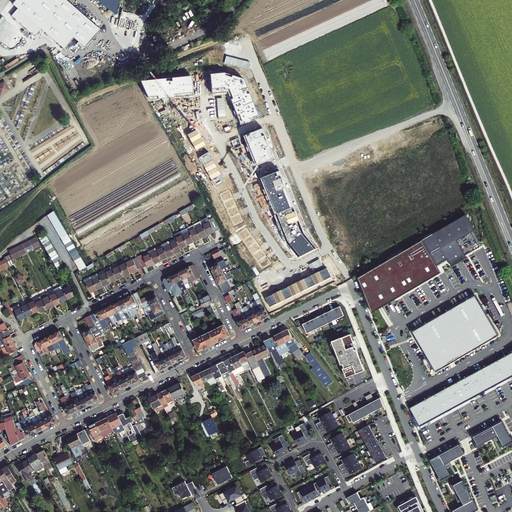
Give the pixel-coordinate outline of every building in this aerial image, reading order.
[(17,9),(11,16),(35,36),(41,29),(64,47),(73,37),(85,46),(100,30),(66,0),(16,0),(12,4),(17,9)] [(118,0),(98,0),(116,14),(118,0)] [(225,73),(211,73),(213,95),(227,95),(241,125),(260,117),(245,79),(225,73)] [(194,96),(192,76),(142,81),(150,99),(194,96)] [(11,90),(6,81),(0,84),(0,93),(2,96),(11,90)] [(263,128),(243,135),(254,166),(274,158),(263,128)] [(197,129),(187,134),(196,150),(205,146),(197,129)] [(209,153),(200,157),(216,187),(226,182),(209,153)] [(278,168),(260,175),(286,244),(299,258),(317,249),(304,234),(278,168)] [(354,169),(317,185),(328,211),(365,195),(354,169)] [(229,190),(220,195),(233,225),(244,221),(229,190)] [(194,203),(181,211),(183,214),(195,207),(194,203)] [(476,229),(467,214),(359,277),(373,312),(442,272),(438,266),(449,260),(451,264),(481,246),(472,232),(476,229)] [(175,215),(166,220),(167,223),(176,218),(175,215)] [(211,221),(204,224),(210,235),(220,229),(216,221),(212,223),(211,221)] [(163,226),(161,222),(142,233),(144,236),(163,226)] [(210,235),(204,224),(203,222),(196,226),(203,238),(210,235)] [(190,229),(192,233),(196,241),(203,238),(196,226),(190,229)] [(272,264),(247,228),(238,235),(263,271),(272,264)] [(176,234),(177,236),(183,248),(189,245),(185,236),(182,231),(176,234)] [(192,233),(185,236),(189,245),(196,241),(192,233)] [(40,245),(36,236),(29,240),(34,249),(40,245)] [(177,236),(170,240),(178,254),(184,251),(183,248),(177,236)] [(29,240),(22,243),(27,252),(34,249),(29,240)] [(170,240),(163,243),(171,257),(178,254),(170,240)] [(22,243),(15,247),(20,256),(27,252),(22,243)] [(163,243),(157,246),(164,261),(171,257),(163,243)] [(119,245),(106,252),(108,256),(121,249),(119,245)] [(150,250),(153,255),(157,264),(164,261),(157,246),(150,250)] [(15,247),(9,250),(11,253),(14,259),(20,256),(15,247)] [(219,248),(212,252),(215,258),(223,255),(222,254),(220,250),(219,248)] [(153,255),(150,250),(139,255),(144,266),(149,264),(146,259),(153,255)] [(14,259),(11,253),(4,257),(5,259),(8,266),(15,263),(13,259),(14,259)] [(132,272),(144,266),(139,255),(130,259),(128,256),(125,258),(127,262),(132,272)] [(150,267),(157,264),(153,255),(146,259),(149,264),(150,267)] [(8,266),(5,259),(0,261),(0,267),(2,271),(3,274),(10,270),(8,266)] [(213,273),(222,269),(226,267),(228,266),(225,261),(223,262),(222,261),(218,263),(218,264),(211,268),(213,273)] [(127,262),(120,265),(125,275),(132,272),(127,262)] [(120,265),(114,268),(119,278),(125,275),(120,265)] [(192,265),(184,269),(191,283),(194,282),(191,276),(198,273),(195,267),(192,265)] [(114,268),(106,271),(112,281),(119,278),(114,268)] [(332,277),(327,268),(265,297),(270,307),(332,277)] [(184,269),(179,272),(183,281),(186,279),(189,284),(191,283),(184,269)] [(216,278),(225,274),(222,269),(213,273),(216,278)] [(106,271),(100,274),(105,285),(112,281),(106,271)] [(224,293),(228,291),(227,288),(231,286),(228,280),(234,277),(231,271),(225,274),(216,278),(224,293)] [(179,272),(173,275),(180,288),(183,287),(180,282),(183,281),(179,272)] [(100,274),(92,278),(98,288),(105,285),(100,274)] [(180,288),(173,275),(165,279),(164,283),(170,293),(173,291),(177,297),(183,294),(180,288)] [(92,291),(98,288),(92,278),(87,281),(92,291)] [(187,288),(192,285),(191,283),(189,284),(186,279),(183,281),(187,288)] [(68,283),(62,286),(69,298),(75,295),(68,283)] [(62,286),(56,290),(62,302),(69,298),(62,286)] [(49,293),(55,305),(62,302),(56,290),(49,293)] [(137,291),(134,293),(142,309),(144,308),(145,311),(149,309),(147,306),(146,307),(142,299),(137,291)] [(147,306),(151,304),(159,300),(155,292),(142,299),(146,307),(147,306)] [(49,293),(43,297),(49,309),(55,305),(49,293)] [(132,294),(128,296),(132,305),(136,302),(132,294)] [(212,300),(210,295),(200,300),(202,305),(212,300)] [(123,299),(127,307),(132,305),(128,296),(123,299)] [(499,335),(477,296),(414,332),(437,372),(499,335)] [(36,300),(41,310),(42,312),(49,309),(43,297),(36,300)] [(119,301),(123,309),(127,307),(123,299),(119,301)] [(6,308),(7,307),(8,308),(12,316),(16,313),(20,320),(27,317),(22,307),(16,311),(10,300),(4,303),(6,308)] [(36,300),(29,304),(34,313),(41,310),(36,300)] [(159,300),(151,304),(154,309),(161,305),(159,300)] [(199,311),(203,309),(210,305),(214,303),(212,300),(202,305),(203,305),(198,308),(199,311)] [(115,303),(119,311),(123,309),(119,301),(115,303)] [(115,303),(110,305),(115,313),(119,311),(115,303)] [(214,303),(210,305),(218,319),(221,318),(214,303)] [(29,304),(22,307),(27,317),(34,313),(29,304)] [(247,327),(243,319),(241,315),(238,310),(235,304),(230,306),(242,330),(247,327)] [(110,305),(106,308),(110,316),(115,313),(110,305)] [(161,315),(165,313),(161,305),(154,309),(156,313),(159,312),(161,315)] [(340,306),(302,324),(307,334),(344,315),(340,306)] [(106,308),(101,310),(106,318),(110,316),(106,308)] [(192,310),(181,315),(183,319),(187,317),(193,314),(199,311),(198,308),(192,311),(192,310)] [(264,308),(260,310),(265,318),(269,316),(264,308)] [(119,311),(123,319),(126,317),(127,318),(128,318),(125,313),(123,309),(119,311)] [(199,311),(193,314),(197,321),(207,316),(203,309),(199,311)] [(101,310),(97,312),(101,320),(106,318),(101,310)] [(260,310),(256,312),(260,321),(265,318),(260,310)] [(119,316),(121,320),(123,319),(119,311),(115,313),(116,317),(119,316)] [(92,315),(96,322),(101,320),(97,312),(92,315)] [(260,321),(256,312),(251,315),(256,323),(260,321)] [(3,321),(1,314),(0,314),(0,341),(3,347),(1,348),(5,355),(9,361),(11,360),(14,366),(11,367),(20,384),(22,383),(23,385),(33,381),(31,375),(25,360),(23,354),(20,355),(17,349),(19,348),(14,339),(5,321),(3,321)] [(82,329),(86,338),(94,333),(98,332),(100,331),(96,322),(92,315),(86,318),(90,325),(82,329)] [(251,315),(247,317),(251,325),(256,323),(251,315)] [(187,317),(183,319),(191,334),(194,332),(187,317)] [(251,325),(247,317),(243,319),(247,327),(251,325)] [(169,322),(165,325),(170,334),(174,332),(169,322)] [(194,340),(200,351),(230,335),(225,324),(194,340)] [(289,349),(298,360),(303,357),(287,330),(281,333),(289,349)] [(60,331),(55,334),(61,347),(66,356),(72,353),(69,348),(67,345),(70,343),(69,341),(66,343),(60,331)] [(141,335),(145,341),(150,339),(146,332),(141,335)] [(86,338),(88,342),(97,338),(94,333),(86,338)] [(279,354),(289,349),(281,333),(271,338),(279,354)] [(61,347),(55,334),(49,336),(53,344),(55,347),(58,346),(59,348),(61,347)] [(365,370),(351,335),(333,341),(347,377),(365,370)] [(53,344),(49,336),(44,339),(51,352),(54,358),(56,357),(50,346),(53,344)] [(159,350),(156,344),(153,345),(156,350),(151,353),(159,370),(186,356),(181,344),(179,345),(174,336),(172,337),(174,341),(164,346),(164,348),(166,352),(161,354),(159,350)] [(97,338),(88,342),(90,347),(99,342),(97,338)] [(271,338),(264,341),(266,345),(268,348),(269,348),(278,366),(283,363),(279,354),(271,338)] [(51,352),(44,339),(36,343),(35,348),(37,352),(46,348),(48,353),(51,352)] [(131,340),(123,344),(128,355),(135,352),(135,347),(131,340)] [(266,345),(252,351),(258,363),(264,377),(271,374),(262,357),(270,354),(268,348),(266,345)] [(246,351),(237,355),(243,368),(246,366),(245,364),(250,361),(260,380),(265,379),(264,377),(258,363),(252,351),(247,355),(246,351)] [(320,363),(310,352),(306,355),(315,367),(320,363)] [(511,375),(511,352),(410,407),(420,426),(511,375)] [(237,355),(231,359),(236,370),(237,371),(243,368),(237,355)] [(231,359),(224,362),(230,373),(236,370),(231,359)] [(78,369),(84,366),(80,360),(75,363),(78,369)] [(230,373),(224,362),(218,365),(223,376),(230,373)] [(326,387),(333,381),(320,363),(315,367),(312,369),(326,387)] [(218,365),(211,368),(217,381),(218,383),(222,391),(225,389),(220,380),(224,378),(223,376),(218,365)] [(200,374),(204,382),(212,378),(214,383),(217,381),(211,368),(200,374)] [(123,389),(117,377),(115,378),(111,370),(109,371),(111,375),(119,391),(123,389)] [(127,387),(123,379),(121,375),(120,372),(119,372),(120,376),(117,377),(123,389),(127,387)] [(140,378),(138,374),(137,372),(132,374),(136,382),(141,380),(140,378)] [(132,374),(128,376),(132,384),(136,382),(132,374)] [(206,387),(204,382),(200,374),(193,377),(199,391),(206,387)] [(111,375),(106,377),(114,394),(119,391),(111,375)] [(128,376),(123,379),(127,387),(132,384),(128,376)] [(84,381),(88,390),(95,403),(100,400),(91,383),(88,385),(86,380),(84,381)] [(186,395),(180,382),(169,387),(173,396),(175,400),(186,395)] [(169,387),(158,393),(163,404),(165,403),(164,400),(173,396),(169,387)] [(25,388),(18,391),(21,398),(28,395),(25,388)] [(89,396),(86,398),(90,406),(95,403),(88,390),(86,391),(87,392),(89,396)] [(148,397),(153,408),(156,406),(157,409),(158,408),(164,405),(163,404),(158,393),(157,393),(148,397)] [(80,394),(79,395),(85,408),(90,406),(86,398),(83,399),(80,394)] [(79,401),(76,403),(80,411),(85,408),(79,395),(77,396),(79,401)] [(74,414),(68,401),(66,396),(61,399),(70,416),(74,414)] [(383,407),(380,398),(346,417),(349,423),(352,421),(353,423),(383,407)] [(70,400),(68,401),(74,414),(80,411),(76,403),(72,404),(70,400)] [(57,422),(53,413),(51,414),(45,401),(42,402),(42,404),(43,405),(44,408),(46,411),(48,416),(52,424),(57,422)] [(141,405),(129,411),(132,416),(135,421),(136,425),(139,430),(143,428),(137,418),(139,417),(137,412),(143,409),(141,405)] [(48,426),(44,418),(38,406),(33,408),(34,410),(35,412),(37,415),(39,420),(43,429),(48,426)] [(117,412),(108,417),(112,426),(113,427),(122,423),(119,416),(117,412)] [(340,427),(331,412),(322,417),(324,420),(317,424),(321,432),(328,428),(330,432),(340,427)] [(153,413),(147,416),(150,422),(156,419),(153,413)] [(124,414),(119,416),(122,423),(132,443),(143,438),(139,430),(136,425),(133,426),(132,423),(135,421),(132,416),(127,419),(124,414)] [(198,417),(202,423),(206,420),(203,414),(198,417)] [(0,428),(5,428),(10,444),(24,437),(22,430),(19,431),(18,425),(15,426),(12,415),(3,418),(4,421),(0,421),(0,428)] [(52,424),(48,416),(44,418),(48,426),(52,424)] [(96,422),(101,432),(112,426),(108,417),(96,422)] [(204,422),(211,436),(219,432),(212,418),(204,422)] [(43,429),(39,420),(35,422),(39,431),(43,429)] [(511,439),(511,438),(502,421),(473,437),(476,443),(478,447),(484,444),(492,439),(497,436),(500,441),(503,447),(507,445),(511,442),(511,439)] [(35,422),(30,425),(34,433),(39,431),(35,422)] [(91,427),(86,429),(90,438),(96,435),(96,436),(102,433),(101,432),(96,422),(90,426),(91,427)] [(301,432),(296,435),(301,446),(309,441),(305,433),(309,431),(306,424),(298,428),(301,432)] [(25,427),(30,435),(34,433),(30,425),(25,427)] [(386,458),(369,425),(359,431),(376,463),(386,458)] [(78,433),(82,441),(85,447),(92,442),(90,438),(86,429),(85,428),(78,433)] [(68,438),(76,455),(82,453),(81,449),(85,447),(82,441),(78,433),(68,438)] [(335,442),(328,446),(332,454),(340,449),(342,453),(350,448),(342,433),(333,439),(335,442)] [(277,443),(272,446),(278,457),(286,453),(282,444),(286,442),(282,435),(275,439),(277,443)] [(464,455),(458,445),(429,461),(438,478),(440,481),(446,478),(450,476),(446,468),(444,465),(449,462),(464,455)] [(261,447),(247,455),(250,460),(245,462),(248,466),(262,458),(261,456),(265,454),(261,447)] [(46,451),(38,454),(42,463),(46,471),(50,469),(46,461),(50,459),(46,451)] [(69,453),(55,460),(60,469),(74,462),(69,453)] [(311,454),(304,457),(308,465),(312,463),(315,468),(326,462),(321,453),(313,458),(311,454)] [(29,459),(34,467),(42,463),(38,454),(29,459)] [(362,469),(354,454),(345,459),(347,463),(339,466),(344,474),(352,470),(353,473),(362,469)] [(29,459),(19,466),(27,479),(37,472),(34,467),(29,459)] [(297,468),(292,459),(284,464),(291,475),(296,472),(298,476),(305,473),(302,466),(297,468)] [(211,470),(216,481),(230,474),(225,463),(211,470)] [(7,465),(2,468),(9,479),(13,485),(18,481),(7,465)] [(2,468),(0,468),(0,476),(5,484),(10,492),(12,491),(10,489),(12,488),(9,484),(7,481),(9,479),(2,468)] [(257,468),(250,472),(254,480),(259,478),(261,483),(272,477),(268,468),(259,472),(257,468)] [(92,489),(85,474),(82,475),(89,490),(92,489)] [(328,477),(298,493),(301,499),(305,497),(307,501),(320,494),(318,490),(321,488),(323,492),(330,488),(327,484),(331,482),(328,477)] [(193,482),(187,485),(184,479),(171,486),(174,492),(178,490),(181,496),(186,494),(188,497),(192,495),(191,492),(196,489),(193,482)] [(474,511),(478,510),(462,481),(457,484),(453,486),(456,492),(460,500),(463,505),(460,507),(452,511),(474,511)] [(218,495),(221,501),(226,498),(227,502),(233,499),(235,504),(242,500),(235,486),(223,493),(223,492),(218,495)] [(267,486),(260,490),(265,498),(269,496),(271,501),(283,495),(278,486),(269,490),(267,486)] [(361,500),(357,493),(348,498),(352,505),(355,503),(359,511),(368,511),(371,511),(364,498),(361,500)] [(425,511),(417,497),(399,507),(402,511),(425,511)] [(32,503),(37,510),(37,511),(41,508),(36,500),(32,503)] [(185,505),(188,511),(197,506),(194,501),(185,505)]
